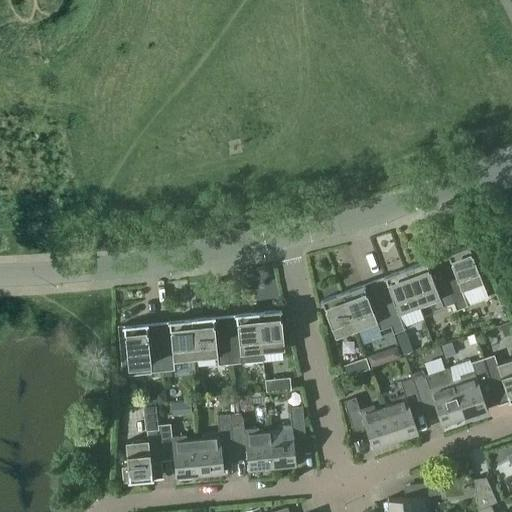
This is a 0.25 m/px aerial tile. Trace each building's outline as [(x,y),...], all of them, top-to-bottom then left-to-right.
[(455,275),(445,279),(453,303),(456,310),(467,306),(461,290),(483,282),(474,258),(479,256),(474,242),(469,244),(468,243),(467,244),(467,245),(447,252),(455,275)] [(404,267),(404,268),(419,306),(439,298),(443,307),(453,303),(445,279),(434,283),(426,260),(406,268),(405,267),(404,267)] [(393,298),(382,302),(391,326),(393,334),(404,329),(398,313),(419,306),(404,268),(384,276),(393,298)] [(391,326),(382,302),(371,306),(363,284),(343,291),(342,290),(357,329),(376,322),(380,330),(391,326)] [(335,337),(357,329),(342,290),(341,291),(341,292),(321,299),(335,337)] [(258,310),(262,351),(284,349),(280,309),(258,311),(258,310)] [(262,351),(258,310),(257,310),(257,312),(236,314),(238,338),(227,339),(230,364),(262,361),(261,351),(262,351)] [(192,317),(191,317),(195,358),(217,356),(218,365),(230,364),(227,339),(216,340),(213,316),(192,318),(192,317)] [(171,345),(160,346),(163,371),(174,370),(173,361),(195,358),(191,317),(190,317),(190,319),(169,321),(171,345)] [(163,371),(160,346),(149,347),(146,323),(125,325),(125,324),(123,324),(124,325),(118,326),(119,341),(125,340),(128,365),(150,363),(151,372),(163,371)] [(371,367),(390,360),(386,349),(367,356),(371,367)] [(494,354),(482,358),(490,382),(502,378),(509,401),(511,400),(511,357),(497,363),(494,354)] [(370,368),(366,357),(342,365),(346,376),(370,368)] [(479,386),(490,382),(482,358),(471,362),(474,371),(460,375),(461,380),(452,383),(463,417),(488,408),(488,407),(487,407),(479,386)] [(411,373),(412,377),(422,405),(434,401),(441,423),(440,423),(440,424),(463,417),(452,383),(447,367),(425,374),(423,369),(411,373)] [(265,379),(266,391),(291,389),(290,377),(265,379)] [(410,409),(422,405),(412,377),(400,381),(404,394),(391,398),(392,403),(382,406),(394,440),(419,432),(419,430),(418,431),(410,409)] [(371,448),(394,440),(382,406),(375,409),(374,404),(360,409),(355,396),(343,401),(353,429),(365,425),(372,446),(371,447),(371,448)] [(291,424),(277,425),(277,430),(268,431),(272,467),(297,464),(297,463),(296,463),(293,440),(306,439),(302,406),(290,407),(291,424)] [(196,438),(199,474),(225,471),(225,470),(223,470),(221,448),(233,446),(231,421),(230,413),(217,414),(219,431),(204,433),(205,438),(196,438)] [(259,432),(259,427),(244,429),(243,420),(231,421),(233,446),(245,445),(248,468),(246,468),(247,469),(272,467),(268,431),(259,432)] [(174,477),(199,474),(196,438),(187,439),(186,435),(172,436),(170,423),(158,424),(158,429),(161,454),(173,453),(175,475),(174,475),(174,477)] [(149,455),(161,454),(158,429),(147,430),(148,439),(125,441),(128,467),(122,467),(123,482),(129,481),(129,483),(130,482),(130,481),(152,479),(149,455)] [(478,508),(491,503),(497,500),(486,475),(474,477),(478,508)] [(387,498),(389,511),(425,511),(425,510),(430,509),(428,495),(441,493),(439,480),(410,484),(411,496),(389,499),(389,498),(387,498)] [(494,511),(491,503),(478,508),(478,511),(494,511)]
